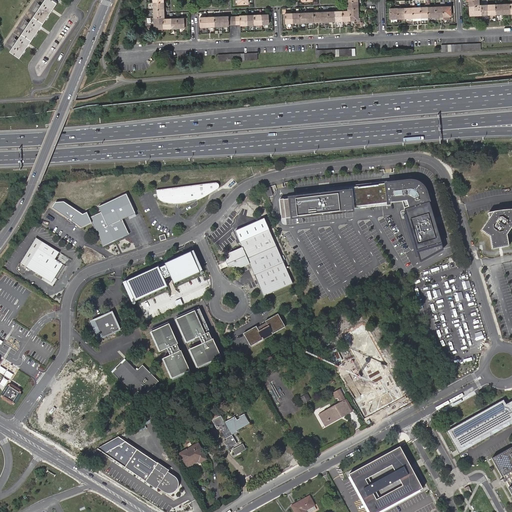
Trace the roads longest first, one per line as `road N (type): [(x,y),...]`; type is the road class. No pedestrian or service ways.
road 1 (motorway): [(506,98),(0,140)]
road 2 (unclassified): [(196,232),(262,179),(427,158),(447,180),(498,347)]
road 3 (motorway): [(0,156),(414,128)]
road 4 (residential): [(511,30),(147,45),(131,54)]
road 5 (unclassified): [(485,365),(227,511)]
road 6 (unclassified): [(12,427),(64,353),(66,304),(78,279),(196,232)]
road 7 (unclassified): [(241,511),(493,380)]
road 8 (tertiary): [(149,511),(12,427)]
road 9 (tertiary): [(0,427),(137,511)]
road 10 (tertiary): [(0,241),(31,189),(57,118)]
road 11 (tertiary): [(106,0),(57,118)]
